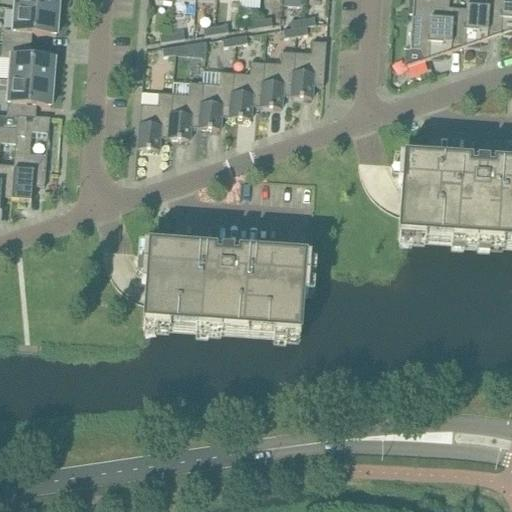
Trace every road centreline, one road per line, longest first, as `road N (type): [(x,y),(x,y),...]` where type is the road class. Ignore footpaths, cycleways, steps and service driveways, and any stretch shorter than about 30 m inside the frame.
road 1 (tertiary): [(0,489),(295,445)]
road 2 (residential): [(91,214),(364,122)]
road 3 (tertiary): [(511,432),(435,422),(295,445)]
road 4 (tertiary): [(295,445),(431,448),(511,461)]
road 5 (residential): [(103,0),(91,214)]
road 6 (residential): [(364,122),(511,72)]
road 7 (residential): [(364,122),(373,0)]
